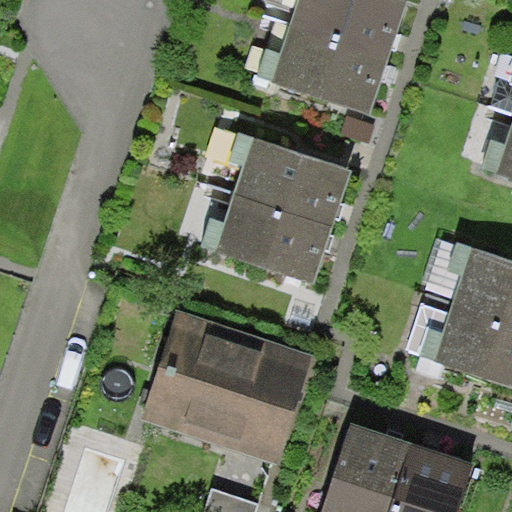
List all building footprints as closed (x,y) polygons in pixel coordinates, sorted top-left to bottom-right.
[(402,0),(294,0),(273,75),(374,103),(402,0)] [(354,157),(253,129),(220,248),(321,276),(354,157)] [(511,243),(471,232),(438,351),(511,371),(511,243)] [(177,312),(143,416),(276,460),(310,356),(177,312)] [(447,511),(467,441),(341,406),(311,511),(447,511)]
